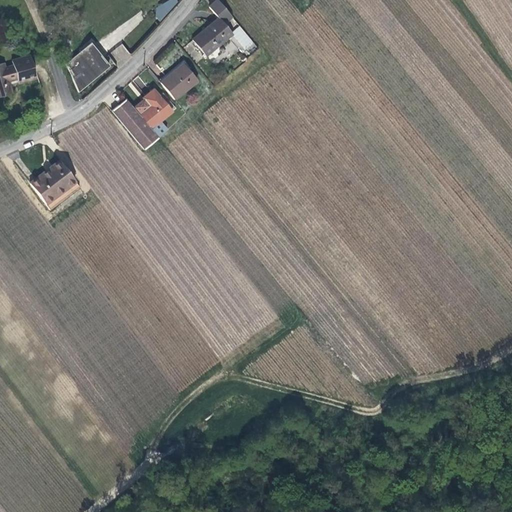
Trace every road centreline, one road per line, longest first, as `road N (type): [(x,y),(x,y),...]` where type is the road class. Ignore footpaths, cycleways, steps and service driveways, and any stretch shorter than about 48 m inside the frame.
road 1 (track): [(89,511),(139,468),(205,386),(220,380),(251,378),(381,406),(511,343)]
road 2 (tertiary): [(192,0),(85,108),(0,149)]
